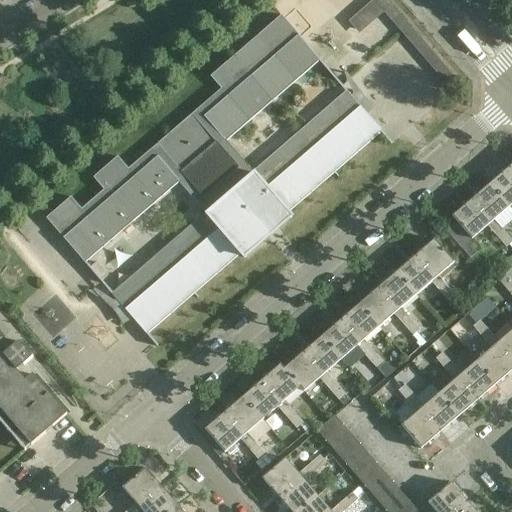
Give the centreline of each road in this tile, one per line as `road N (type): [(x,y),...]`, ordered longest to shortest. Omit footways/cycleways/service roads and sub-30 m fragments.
road 1 (residential): [(152,411),(511,99)]
road 2 (residential): [(34,511),(152,411)]
road 3 (residential): [(242,511),(152,411)]
